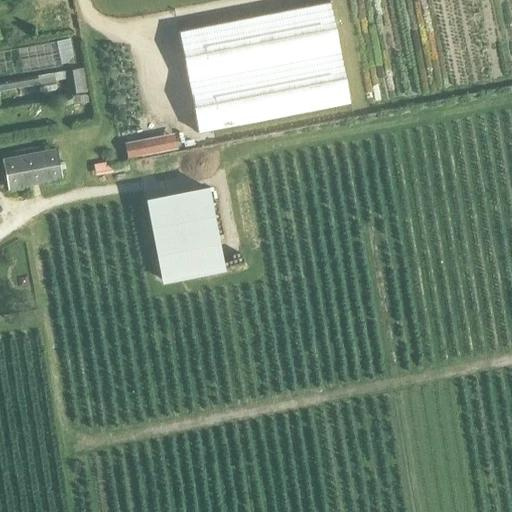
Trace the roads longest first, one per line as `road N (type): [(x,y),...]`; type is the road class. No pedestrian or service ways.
road 1 (track): [(80,0),(101,139),(62,192),(0,235)]
road 2 (track): [(289,0),(132,28),(83,14)]
